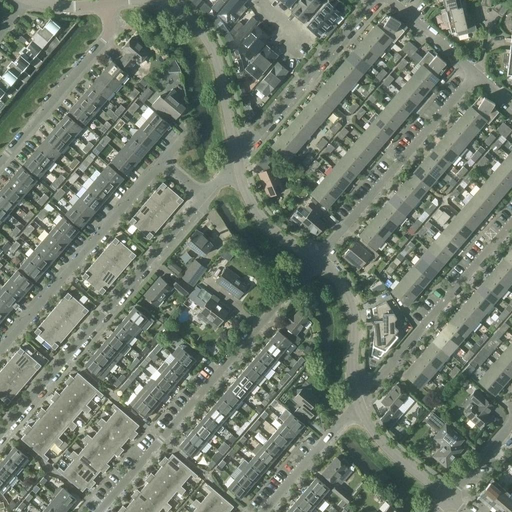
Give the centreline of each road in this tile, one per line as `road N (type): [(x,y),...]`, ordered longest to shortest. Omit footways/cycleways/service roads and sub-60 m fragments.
road 1 (residential): [(98,511),(318,257)]
road 2 (residential): [(0,432),(204,196)]
road 3 (residential): [(0,349),(162,161)]
road 4 (residential): [(318,257),(475,74)]
road 5 (residential): [(359,402),(511,223)]
road 6 (residential): [(237,158),(374,0)]
road 7 (residential): [(0,162),(105,38),(108,2)]
road 8 (residential): [(237,158),(206,39),(180,13),(148,0)]
road 9 (residential): [(359,402),(349,300),(318,257)]
road 10 (residential): [(262,511),(359,402)]
road 11 (residential): [(318,257),(260,215),(237,158)]
road 12 (residential): [(449,498),(389,448),(359,402)]
